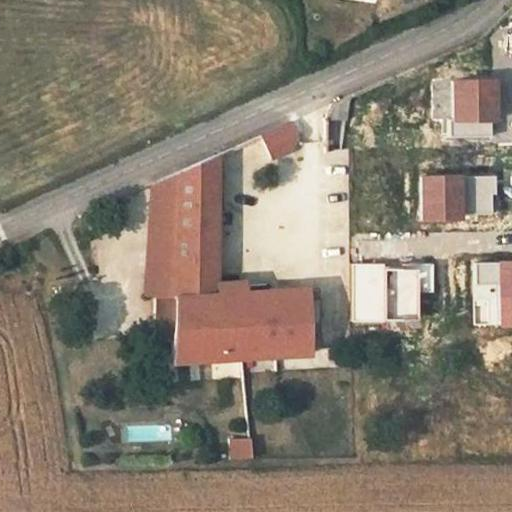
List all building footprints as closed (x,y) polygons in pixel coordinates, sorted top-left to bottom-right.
[(493,82),(451,83),(452,120),(448,120),(448,137),(488,136),(488,121),(494,121),(493,82)] [(345,119),(348,108),(346,96),(328,104),(322,119),(345,119)] [(267,156),(269,160),(289,149),(294,135),(288,122),(258,136),(267,156)] [(214,294),(215,167),(216,155),(177,173),(170,297),(173,297),(214,294)] [(141,299),(172,300),(173,297),(170,297),(177,173),(150,184),(141,299)] [(492,178),(419,178),(419,222),(460,221),(460,215),(489,215),(489,194),(493,194),(492,178)] [(511,261),(474,262),(474,284),(498,283),(499,324),(511,323),(511,261)] [(382,263),(350,263),(350,320),(381,320),(381,318),(414,318),(414,291),(431,291),(431,263),(409,263),(409,267),(382,267),(382,263)] [(214,294),(173,297),(172,300),(172,302),(170,336),(169,362),(307,356),(305,288),(214,294)] [(170,336),(172,302),(154,301),(152,335),(170,336)] [(225,438),(225,459),(248,459),(248,438),(225,438)]
